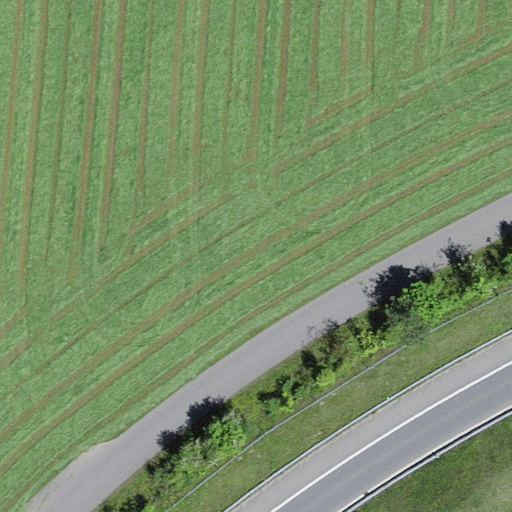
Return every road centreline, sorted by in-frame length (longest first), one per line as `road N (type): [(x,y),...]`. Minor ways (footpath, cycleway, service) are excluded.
road 1 (unclassified): [(64,511),(185,406),(295,332),(511,210)]
road 2 (motorway): [(511,385),(310,511)]
